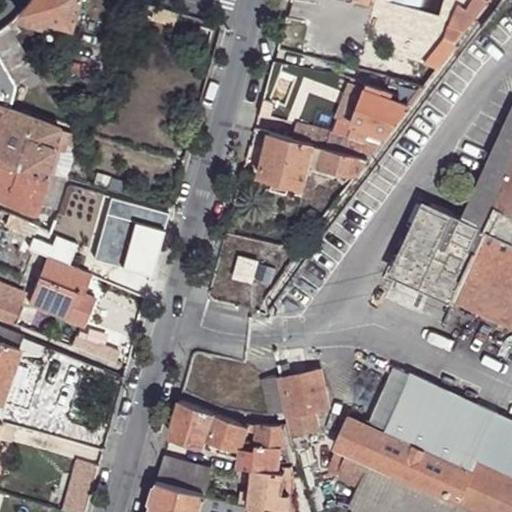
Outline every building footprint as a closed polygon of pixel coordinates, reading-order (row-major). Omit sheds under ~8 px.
[(25,0),(17,11),(48,20),(71,26),(78,0),(25,0)] [(478,15),(490,0),(475,0),(469,9),(478,15)] [(467,31),(478,15),(469,9),(456,27),(467,31)] [(17,11),(5,22),(13,33),(25,25),(17,11)] [(48,20),(17,11),(25,25),(31,26),(45,29),(48,20)] [(5,22),(0,25),(0,55),(17,84),(26,79),(18,65),(30,58),(13,33),(5,22)] [(17,84),(0,55),(0,136),(9,109),(17,84)] [(354,124),(385,137),(425,86),(417,84),(411,90),(406,88),(401,101),(383,95),(385,90),(368,84),(366,91),(348,85),(334,117),(354,124)] [(511,108),(462,218),(484,228),(496,202),(492,200),(496,192),(500,194),(511,168),(511,108)] [(59,129),(9,109),(0,136),(0,154),(46,172),(59,129)] [(349,138),(344,153),(359,157),(362,148),(366,148),(369,137),(352,133),(354,124),(334,117),(331,134),(349,138)] [(298,123),(293,138),(344,153),(349,138),(331,134),(298,123)] [(293,138),(270,132),(259,174),(273,178),(289,183),(301,186),(305,171),(311,173),(312,168),(320,171),(321,165),(355,176),(368,160),(359,157),(344,153),(293,138)] [(362,148),(359,157),(368,160),(375,151),(366,148),(362,148)] [(0,193),(35,210),(38,201),(46,172),(0,154),(0,193)] [(496,202),(484,228),(511,240),(511,168),(500,194),(496,202)] [(56,207),(64,178),(46,172),(38,201),(56,207)] [(289,183),(273,178),(270,188),(286,192),(289,183)] [(322,219),(345,190),(335,181),(312,212),(322,219)] [(398,272),(511,326),(511,240),(484,228),(462,218),(430,203),(398,272)] [(26,219),(9,211),(5,221),(21,229),(26,219)] [(82,236),(51,224),(49,230),(48,230),(45,237),(39,254),(47,256),(30,303),(85,328),(96,300),(84,294),(80,302),(75,300),(78,292),(83,294),(91,277),(69,267),(82,236)] [(48,230),(39,226),(36,233),(45,237),(48,230)] [(257,262),(239,258),(234,278),(252,284),(257,262)] [(25,299),(0,288),(0,296),(23,306),(25,299)] [(80,302),(84,294),(83,294),(78,292),(75,300),(80,302)] [(0,317),(17,324),(23,306),(0,296),(0,317)] [(17,357),(25,338),(0,327),(0,405),(2,400),(30,409),(45,367),(17,357)] [(277,366),(279,372),(291,423),(293,433),(308,429),(317,427),(313,410),(329,406),(321,370),(291,376),(288,364),(277,366)] [(511,511),(511,421),(394,367),(370,425),(469,470),(457,499),(487,511),(511,511)] [(214,414),(179,400),(169,435),(201,444),(204,435),(208,420),(213,421),(214,414)] [(231,420),(214,414),(213,421),(209,436),(236,443),(241,422),(231,420)] [(350,417),(341,436),(338,444),(350,449),(341,468),(354,479),(382,491),(428,511),(487,511),(457,499),(469,470),(370,425),(350,417)] [(204,435),(209,436),(213,421),(208,420),(204,435)] [(290,461),(282,425),(257,423),(254,448),(253,459),(290,461)] [(308,429),(293,433),(297,450),(312,446),(308,429)] [(350,449),(338,444),(329,462),(341,468),(350,449)] [(253,459),(254,448),(241,446),(239,460),(253,461),(253,459)] [(210,471),(163,456),(157,482),(204,497),(210,471)] [(86,511),(99,465),(76,458),(63,510),(73,511),(86,511)] [(291,472),(290,461),(253,459),(253,461),(252,469),(291,472)] [(238,468),(252,469),(253,461),(239,460),(238,468)] [(264,511),(299,511),(293,490),(291,472),(252,469),(247,508),(264,511)] [(200,511),(204,497),(157,482),(147,511),(200,511)] [(372,511),(428,511),(382,491),(372,511)] [(264,511),(247,508),(204,497),(200,511),(264,511)]
